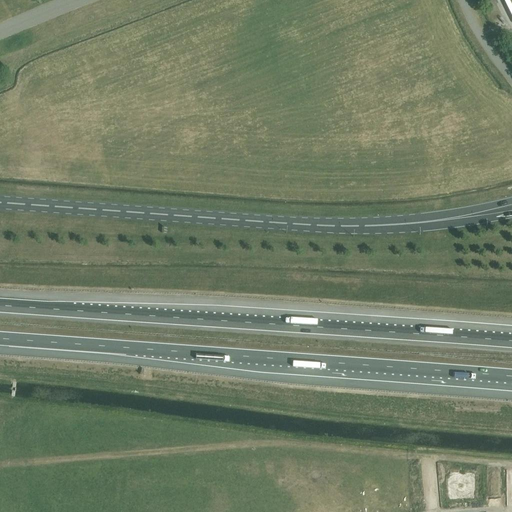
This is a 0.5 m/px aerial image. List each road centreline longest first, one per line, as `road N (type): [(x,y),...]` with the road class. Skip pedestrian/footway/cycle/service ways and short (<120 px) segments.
road 1 (motorway): [(0,339),(511,377)]
road 2 (motorway): [(511,341),(0,305)]
road 3 (secondary): [(486,213),(334,226),(0,203)]
